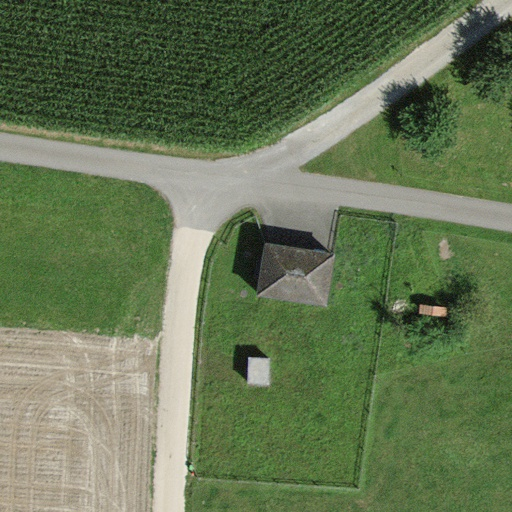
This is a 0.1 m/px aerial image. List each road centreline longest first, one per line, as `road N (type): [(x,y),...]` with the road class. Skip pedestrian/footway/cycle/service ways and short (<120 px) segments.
road 1 (track): [(0,151),(198,180),(266,180),(511,223)]
road 2 (track): [(167,511),(172,302),(198,180)]
